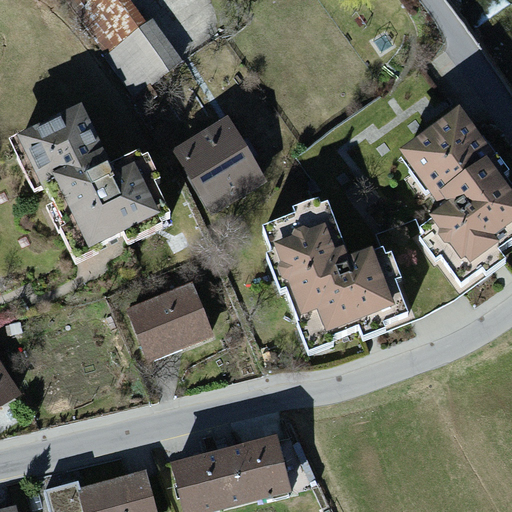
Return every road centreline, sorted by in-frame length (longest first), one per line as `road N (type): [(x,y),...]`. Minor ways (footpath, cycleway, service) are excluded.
road 1 (residential): [(511,310),(458,344),(387,373),(0,462)]
road 2 (residential): [(423,0),(511,124)]
